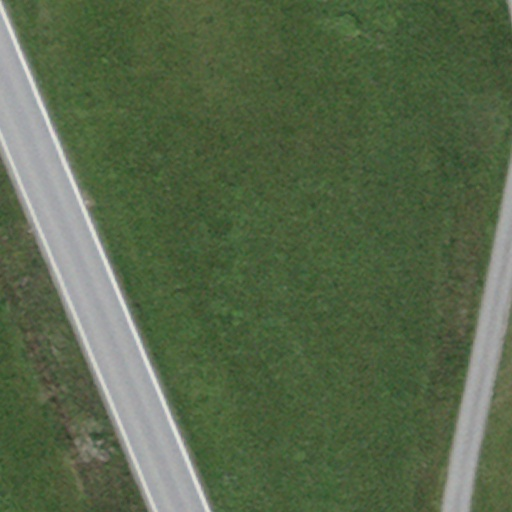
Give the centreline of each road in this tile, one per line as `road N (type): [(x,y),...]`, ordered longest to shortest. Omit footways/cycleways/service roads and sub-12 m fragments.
road 1 (tertiary): [(181,511),(0,71)]
road 2 (unclassified): [(455,511),(511,224)]
